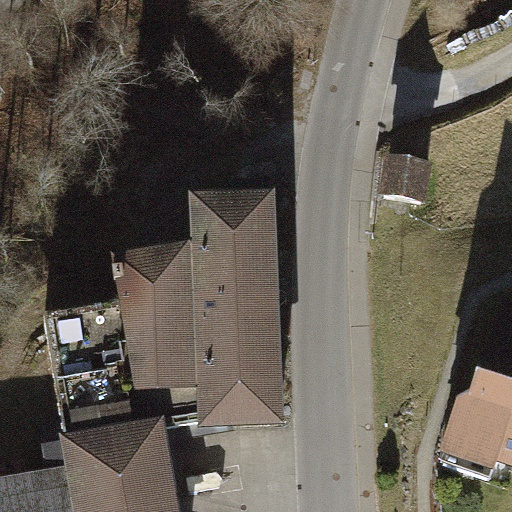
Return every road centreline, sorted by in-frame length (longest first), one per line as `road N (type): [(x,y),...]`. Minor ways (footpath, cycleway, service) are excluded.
road 1 (residential): [(332,511),(323,234),(329,159),(368,0)]
road 2 (track): [(345,86),(433,91),(511,62)]
